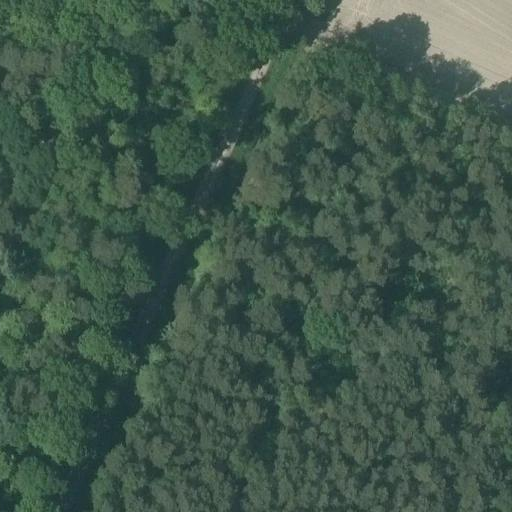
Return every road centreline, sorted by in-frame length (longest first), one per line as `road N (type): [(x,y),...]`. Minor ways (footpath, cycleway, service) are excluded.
road 1 (unclassified): [(51,511),(287,0)]
road 2 (track): [(280,15),(511,130)]
